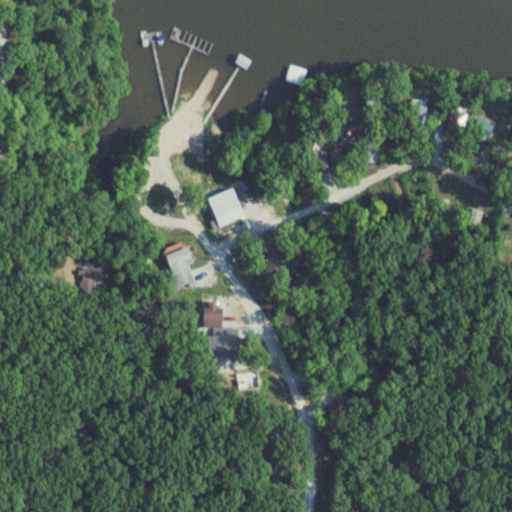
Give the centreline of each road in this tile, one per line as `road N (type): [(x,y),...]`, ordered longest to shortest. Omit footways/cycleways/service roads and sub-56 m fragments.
road 1 (residential): [(222,256),(261,229),(423,160),(511,205)]
road 2 (residential): [(306,511),(307,447),(292,397),(222,256)]
road 3 (residential): [(0,280),(46,300),(79,299),(222,256)]
road 4 (residential): [(222,256),(196,221),(153,208),(148,192),(180,121)]
